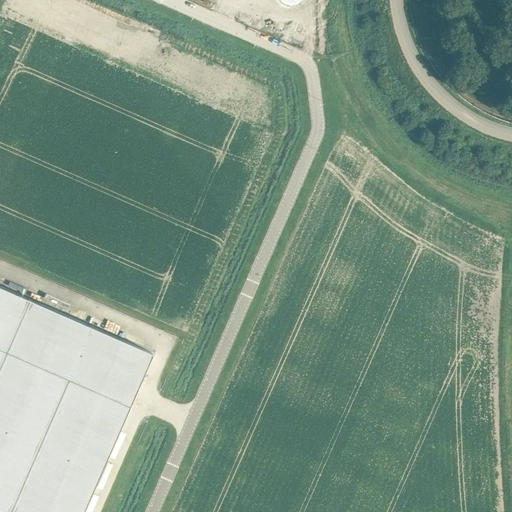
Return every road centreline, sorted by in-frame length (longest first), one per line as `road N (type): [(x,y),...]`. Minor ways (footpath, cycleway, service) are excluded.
road 1 (unclassified): [(166,0),(302,59),(318,129),(152,511)]
road 2 (unclassified): [(511,135),(455,112),(427,84),(403,45),(392,0)]
